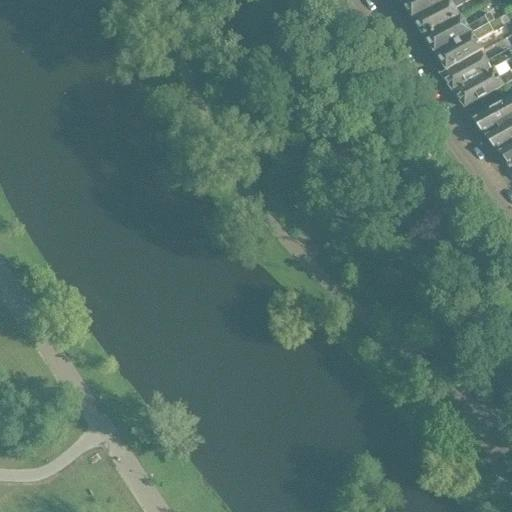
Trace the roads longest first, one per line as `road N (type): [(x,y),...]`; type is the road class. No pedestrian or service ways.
road 1 (unclassified): [(161,511),(0,269)]
road 2 (unclassified): [(355,0),(446,127)]
